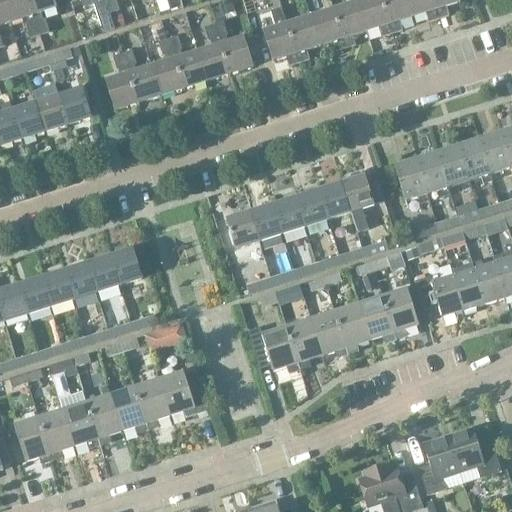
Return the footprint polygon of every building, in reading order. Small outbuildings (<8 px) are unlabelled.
[(0,27),(11,24),(3,0),(0,0),(0,49),(3,48),(0,37),(0,27)] [(3,0),(11,24),(26,19),(28,26),(26,26),(30,40),(40,37),(28,0),(3,0)] [(28,0),(40,37),(49,34),(45,21),(42,22),(39,15),(57,9),(54,0),(28,0)] [(68,0),(71,5),(79,3),(80,3),(83,11),(94,7),(103,35),(114,32),(109,16),(103,0),(68,0)] [(111,0),(103,0),(109,16),(119,13),(115,0),(112,1),(111,0)] [(382,41),(392,38),(380,0),(372,0),(356,5),(365,35),(379,31),(382,41)] [(399,24),(412,20),(406,0),(380,0),(392,38),(402,34),(399,24)] [(406,0),(412,20),(425,16),(428,26),(439,23),(431,0),(406,0)] [(431,0),(439,23),(449,20),(446,10),(459,5),(457,0),(431,0)] [(353,39),(365,35),(356,5),(333,12),(345,52),(356,48),(353,39)] [(286,27),(287,26),(283,12),(272,15),(277,29),(262,34),(271,65),(286,60),(289,70),(298,67),(286,27)] [(335,55),(345,52),(333,12),(309,20),(318,50),(333,46),(335,55)] [(309,20),(287,26),(286,27),(298,67),(309,64),(306,54),(318,50),(309,20)] [(214,28),(230,78),(253,71),(243,42),(227,47),(225,39),(228,38),(224,25),(214,28)] [(230,78),(214,28),(204,31),(209,45),(211,44),(213,50),(197,55),(207,85),(230,78)] [(177,39),(168,42),(184,92),(207,85),(197,55),(181,60),(179,53),(181,53),(177,39)] [(151,70),(161,100),(184,92),(168,42),(158,45),(162,59),(165,58),(168,65),(151,70)] [(70,52),(48,59),(50,67),(73,60),(70,52)] [(161,100),(151,70),(136,75),(133,67),(136,67),(131,53),(122,56),(138,107),(161,100)] [(115,114),(138,107),(122,56),(112,60),(116,72),(119,71),(121,79),(105,84),(115,114)] [(27,74),(50,67),(48,59),(24,66),(27,74)] [(27,74),(24,66),(1,73),(4,82),(27,74)] [(60,98),(69,128),(93,120),(83,91),(60,98)] [(69,128),(60,98),(37,105),(46,135),(69,128)] [(0,107),(3,116),(0,116),(0,149),(0,150),(23,142),(14,112),(11,104),(0,107)] [(46,135),(37,105),(14,112),(23,142),(46,135)] [(511,132),(499,137),(509,170),(511,169),(511,132)] [(478,144),(489,177),(501,173),(503,180),(511,177),(509,170),(499,137),(478,144)] [(491,185),(489,177),(478,144),(457,150),(468,184),(480,180),(482,187),(491,185)] [(470,191),(468,184),(457,150),(437,157),(447,190),(459,186),(462,194),(470,191)] [(449,198),(447,190),(437,157),(416,164),(426,197),(439,193),(441,200),(449,198)] [(429,204),(426,197),(416,164),(394,170),(405,204),(417,200),(419,207),(429,204)] [(349,184),(341,186),(351,215),(357,234),(369,231),(363,212),(374,208),(373,207),(384,204),(377,185),(367,188),(364,179),(362,180),(361,177),(358,176),(350,178),(348,181),(349,184)] [(327,223),(351,215),(341,186),(318,194),(327,223)] [(304,230),(327,223),(318,194),(295,201),(304,230)] [(281,237),(304,230),(295,201),(272,208),(281,237)] [(501,215),(511,211),(511,201),(498,206),(501,215)] [(480,222),(501,215),(498,206),(477,212),(480,222)] [(258,245),(281,237),(272,208),(249,215),(258,245)] [(459,229),(480,222),(477,212),(456,219),(459,229)] [(235,252),(258,245),(249,215),(226,223),(235,252)] [(511,218),(503,221),(506,230),(511,228),(511,218)] [(438,235),(459,229),(456,219),(435,226),(438,235)] [(482,228),(485,237),(506,230),(503,221),(482,228)] [(418,242),(438,235),(435,226),(415,232),(418,242)] [(461,234),(464,244),(485,237),(482,228),(461,234)] [(439,241),(442,250),(464,244),(461,234),(439,241)] [(423,256),(442,250),(439,241),(420,247),(423,256)] [(362,250),(365,259),(388,252),(385,242),(362,250)] [(341,267),(365,259),(362,250),(338,257),(341,267)] [(111,258),(120,287),(143,280),(134,251),(111,258)] [(511,253),(492,260),(494,267),(505,301),(511,299),(511,253)] [(318,274),(341,267),(338,257),(315,265),(318,274)] [(120,287),(111,258),(87,266),(97,295),(120,287)] [(387,260),(371,265),(374,274),(389,270),(387,260)] [(479,264),(471,267),(484,308),(505,301),(494,267),(481,271),(479,264)] [(295,282),(318,274),(315,265),(292,272),(295,282)] [(374,274),(371,265),(355,270),(358,279),(374,274)] [(97,295),(87,266),(64,273),(73,302),(97,295)] [(471,267),(450,273),(452,280),(463,315),(484,308),(471,267)] [(272,289),(295,282),(292,272),(269,280),(272,289)] [(73,302),(64,273),(41,280),(50,309),(73,302)] [(338,275),(323,280),(326,290),(342,285),(338,275)] [(430,287),(441,322),(463,315),(452,280),(440,284),(437,277),(429,280),(432,286),(430,287)] [(41,280),(18,287),(27,317),(50,309),(41,280)] [(249,297),(272,289),(269,280),(246,287),(249,297)] [(326,290),(323,280),(299,288),(302,298),(326,290)] [(0,312),(3,324),(27,317),(18,287),(0,292),(0,312)] [(275,296),(278,306),(293,301),(291,291),(275,296)] [(407,292),(382,300),(396,342),(405,339),(404,333),(418,328),(407,292)] [(263,311),(278,306),(275,296),(260,301),(263,311)] [(382,300),(358,308),(370,343),(383,339),(385,346),(396,342),(382,300)] [(358,308),(334,315),(347,357),(358,354),(356,348),(370,343),(358,308)] [(334,315),(310,323),(321,358),(334,354),(337,361),(347,357),(334,315)] [(131,324),(134,334),(151,329),(148,319),(131,324)] [(310,323),(286,331),(299,373),(310,369),(308,362),(321,358),(310,323)] [(111,342),(134,334),(131,324),(108,331),(111,342)] [(169,329),(153,334),(156,343),(172,338),(169,329)] [(260,330),(247,334),(259,370),(270,367),(273,374),(286,370),(288,376),(299,373),(286,331),(262,338),(260,330)] [(88,349),(111,342),(108,331),(85,339),(88,349)] [(65,356),(88,349),(85,339),(62,346),(65,356)] [(136,340),(121,345),(124,354),(139,349),(136,340)] [(110,359),(124,354),(121,345),(107,350),(110,359)] [(41,364),(65,356),(62,346),(38,353),(41,364)] [(18,371),(41,364),(38,353),(15,361),(18,371)] [(88,356),(72,361),(76,370),(91,365),(88,356)] [(5,375),(18,371),(15,361),(0,365),(0,375),(4,374),(5,375)] [(76,370),(72,361),(56,366),(59,376),(76,370)] [(40,370),(24,375),(27,384),(42,379),(40,370)] [(160,382),(171,418),(183,414),(185,420),(208,413),(194,370),(160,382)] [(27,384),(24,375),(9,380),(12,389),(27,384)] [(157,422),(171,418),(160,382),(135,390),(149,432),(159,429),(157,422)] [(111,397),(122,433),(135,429),(137,436),(149,432),(135,390),(111,397)] [(108,437),(122,433),(111,397),(86,405),(100,447),(111,444),(108,437)] [(89,451),(100,447),(86,405),(62,413),(73,448),(87,444),(89,451)] [(61,452),(73,448),(62,413),(38,421),(51,463),(63,459),(61,452)] [(41,467),(51,463),(38,421),(13,429),(25,464),(39,460),(41,467)] [(448,438),(459,474),(476,469),(480,480),(501,473),(492,447),(479,451),(473,433),(471,434),(470,431),(448,438)] [(430,467),(419,471),(427,497),(446,491),(442,480),(459,474),(448,438),(425,445),(426,448),(424,449),(430,467)] [(366,479),(359,482),(367,509),(395,499),(399,511),(415,511),(423,510),(416,487),(404,491),(397,470),(389,472),(388,466),(365,474),(366,479)] [(261,507),(250,511),(249,511),(279,511),(278,509),(276,502),(261,507)]
